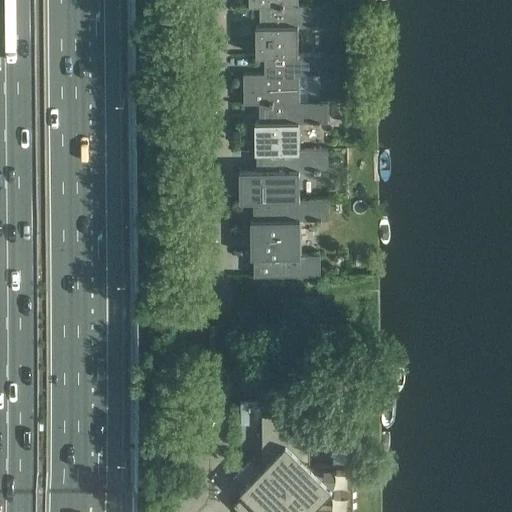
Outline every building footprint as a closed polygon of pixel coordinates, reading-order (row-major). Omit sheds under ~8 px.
[(295,53),(295,26),(327,25),(327,5),(298,5),(298,6),(264,6),(264,7),(264,25),(256,25),(256,55),(269,55),(269,54),(295,54),(295,53)] [(299,102),(299,74),(327,73),(327,53),(295,53),(295,54),(269,54),(269,55),(269,73),(244,73),(244,103),(264,103),(264,102),(299,102)] [(296,150),(296,122),(328,121),(327,102),(299,102),(264,102),(264,103),(264,121),(255,121),(255,151),(261,151),(261,150),(296,150)] [(300,198),(300,169),(328,169),(328,149),(296,150),(261,150),(261,151),(261,169),(240,169),(240,200),(257,200),(257,199),(300,198)] [(297,254),(297,219),(329,218),(328,198),(300,198),(257,199),(257,200),(258,218),(251,219),(251,256),(258,255),(258,276),(320,275),(320,254),(297,254)] [(335,511),(353,511),(353,465),(314,465),(311,468),(307,464),(310,461),(309,414),(262,414),(263,461),(265,464),(261,468),(250,458),(234,475),(244,486),(240,490),(244,493),(234,504),(241,511),(259,511),(262,510),(263,511),(309,511),(312,510),(314,511),(335,511)]
